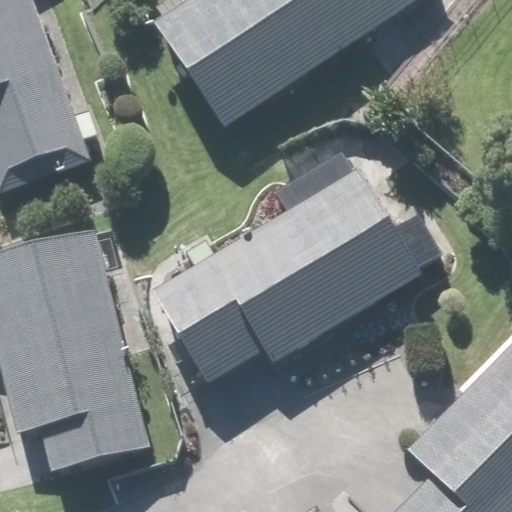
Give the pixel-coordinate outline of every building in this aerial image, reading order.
[(104,165),(44,0),(0,0),(0,185),(6,200),(104,165)] [(206,0),(164,29),(235,134),(435,0),(206,0)] [(295,216),(163,297),(219,387),(272,354),(283,371),(433,279),(354,152),(283,196),(295,216)] [(110,234),(0,259),(0,328),(27,441),(50,435),(60,478),(162,454),(110,234)] [(406,511),(511,511),(511,356),(415,454),(440,478),(406,511)]
